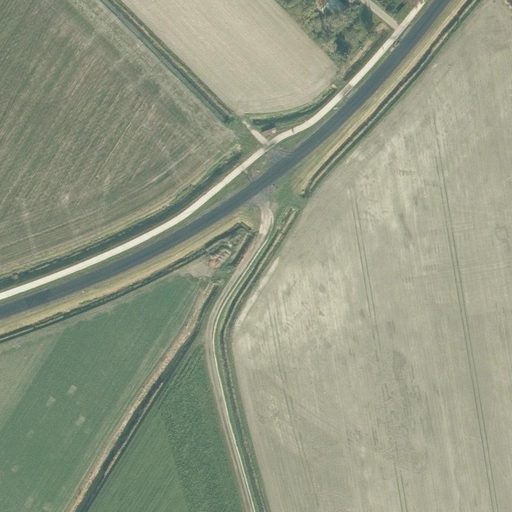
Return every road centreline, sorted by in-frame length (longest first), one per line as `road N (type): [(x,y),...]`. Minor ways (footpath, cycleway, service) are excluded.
road 1 (primary): [(0,313),(125,264),(255,187),(367,89),(441,0)]
road 2 (track): [(246,511),(206,346),(217,304),(259,239),(264,210)]
